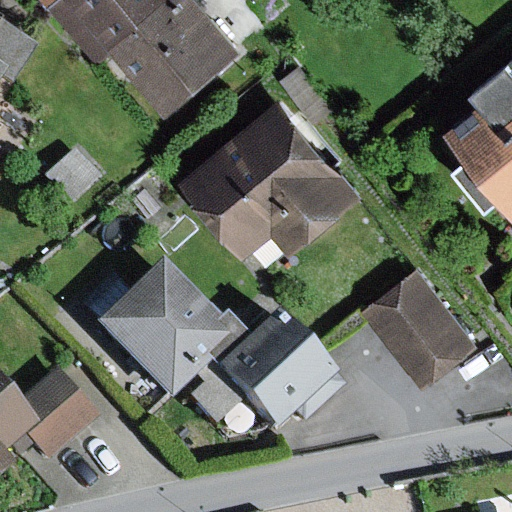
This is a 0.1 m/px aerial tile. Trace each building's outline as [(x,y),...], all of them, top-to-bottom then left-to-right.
[(57,0),(41,0),(48,8),(57,0)] [(204,0),(57,0),(48,8),(97,66),(117,49),(170,112),(245,48),(204,0)] [(0,29),(0,84),(5,89),(32,50),(0,29)] [(487,97),(452,126),(474,153),(462,163),(494,203),(507,192),(511,197),(511,61),(480,88),(487,97)] [(282,100),(185,182),(249,258),(277,234),(294,254),(363,196),(282,100)] [(73,152),(42,181),(66,207),(97,179),(73,152)] [(216,324),(156,262),(89,326),(168,409),(210,366),(242,337),(223,317),(216,324)] [(417,270),(367,307),(425,383),(474,346),(417,270)] [(242,337),(210,366),(272,433),(293,414),(303,424),(343,387),(272,310),(242,337)] [(57,380),(12,419),(34,443),(46,457),(90,418),(57,380)] [(0,404),(0,472),(34,443),(12,419),(0,404)]
